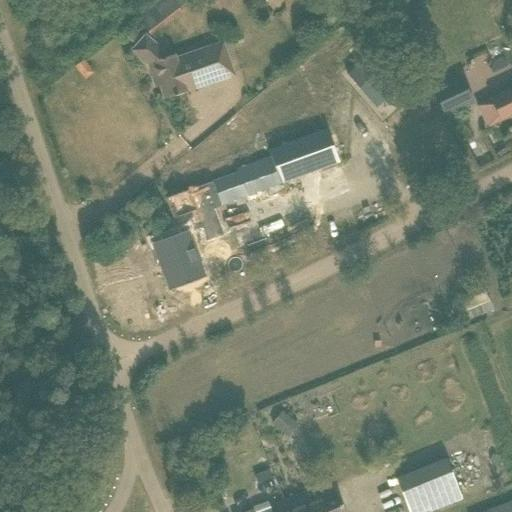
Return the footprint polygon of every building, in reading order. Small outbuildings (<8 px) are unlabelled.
[(170,0),(159,0),(136,18),(148,33),(178,9),(172,1),(170,0)] [(145,36),(132,51),(147,65),(153,81),(157,79),(164,100),(187,92),(186,90),(212,82),(213,84),(234,76),(227,56),(207,63),(203,50),(176,59),(175,55),(164,59),(161,55),(163,52),(145,36)] [(410,43),(400,49),(406,59),(416,53),(410,43)] [(347,77),(377,108),(405,81),(375,50),(347,77)] [(460,77),(432,90),(445,118),(473,104),(460,77)] [(511,89),(490,100),(500,121),(511,115),(511,89)] [(238,173),(211,182),(217,199),(220,207),(221,207),(221,206),(339,162),(327,130),(269,151),(271,157),(236,169),(238,173)] [(153,247),(150,249),(154,261),(158,259),(169,291),(205,279),(188,230),(152,243),(153,247)] [(327,398),(300,408),(305,420),(332,410),(327,398)] [(271,425),(288,438),(297,426),(280,412),(271,425)] [(256,428),(200,451),(212,480),(267,458),(256,428)] [(490,430),(469,436),(480,471),(501,465),(490,430)] [(396,479),(408,511),(432,511),(462,500),(445,460),(396,479)] [(285,501),(289,511),(344,511),(336,491),(309,501),(306,492),(285,501)] [(289,511),(285,501),(275,505),(278,511),(289,511)] [(511,511),(511,502),(486,511),(511,511)]
